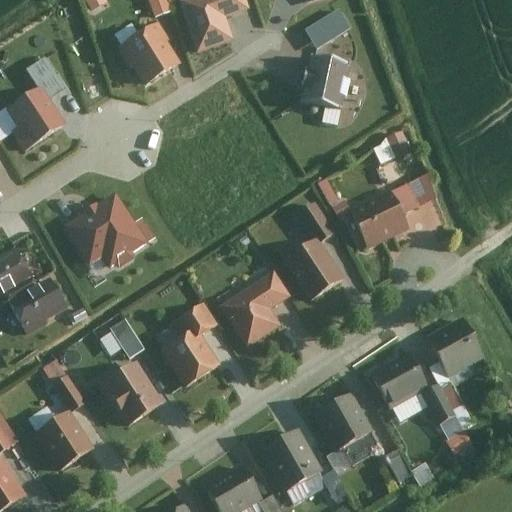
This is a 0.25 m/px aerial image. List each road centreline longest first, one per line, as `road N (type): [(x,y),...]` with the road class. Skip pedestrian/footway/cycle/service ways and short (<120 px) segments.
road 1 (residential): [(103,511),(446,281)]
road 2 (residential): [(0,215),(124,137)]
